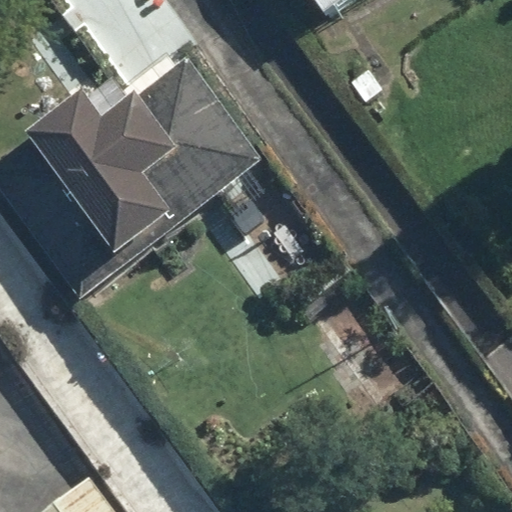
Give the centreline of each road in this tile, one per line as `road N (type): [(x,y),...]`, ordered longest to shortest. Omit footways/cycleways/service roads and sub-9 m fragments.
road 1 (unknown): [(234,0),(511,395)]
road 2 (unknown): [(0,283),(164,511)]
